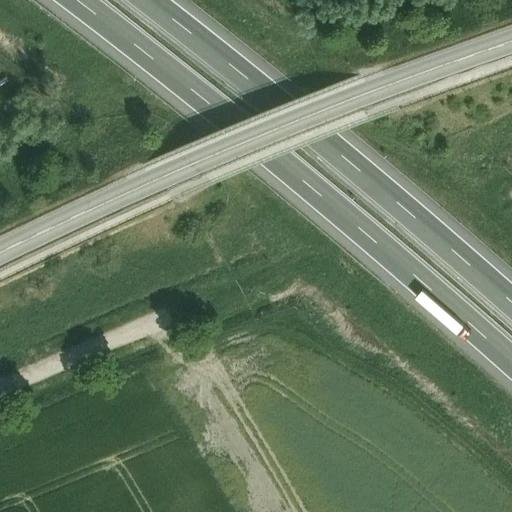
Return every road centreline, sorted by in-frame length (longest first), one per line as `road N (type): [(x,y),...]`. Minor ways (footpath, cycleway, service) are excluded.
road 1 (motorway): [(70,0),(511,364)]
road 2 (tertiary): [(511,36),(179,165),(0,249)]
road 3 (motorway): [(511,305),(144,0)]
